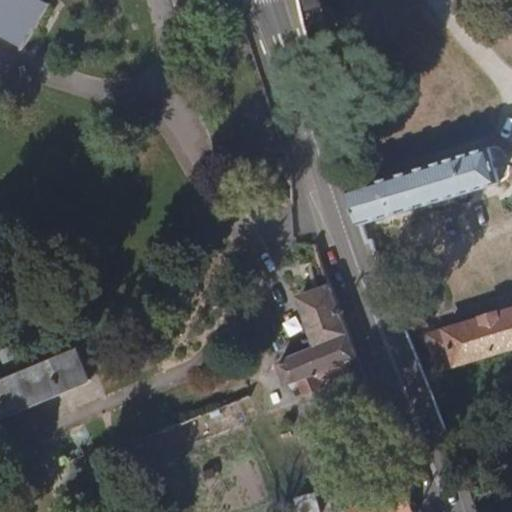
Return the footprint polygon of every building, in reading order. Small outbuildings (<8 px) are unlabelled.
[(48,0),(0,0),(0,41),(23,52),(48,0)] [(343,25),(336,0),(315,0),(324,30),(343,25)] [(210,39),(204,23),(199,9),(165,22),(171,38),(177,51),(210,39)] [(292,158),(229,11),(204,23),(210,39),(237,110),(222,117),(217,102),(199,109),(204,122),(198,125),(230,202),(254,192),(259,204),(254,208),(263,233),(301,216),(282,163),(292,158)] [(386,218),(511,167),(511,138),(508,128),(356,186),(376,238),(390,233),(386,218)] [(274,318),(293,312),(285,288),(266,294),(274,318)] [(436,327),(423,293),(401,301),(414,336),(436,327)] [(369,413),(330,300),(298,311),(317,367),(280,387),(287,408),(307,402),(310,409),(327,401),(328,391),(340,385),(351,418),(369,413)] [(444,369),(511,343),(511,305),(433,336),(444,369)] [(0,435),(81,405),(70,378),(0,402),(0,435)] [(452,398),(444,379),(432,383),(440,403),(452,398)] [(511,415),(511,393),(472,410),(478,429),(511,415)] [(447,420),(472,410),(467,400),(443,409),(447,420)] [(145,461),(258,426),(253,411),(140,448),(145,461)] [(383,453),(371,418),(351,427),(364,462),(371,459),(383,453)] [(395,487),(383,453),(371,459),(382,492),(395,487)] [(321,470),(335,511),(403,511),(399,497),(351,511),(349,511),(335,466),(321,470)] [(309,511),(304,500),(275,511),(309,511)]
